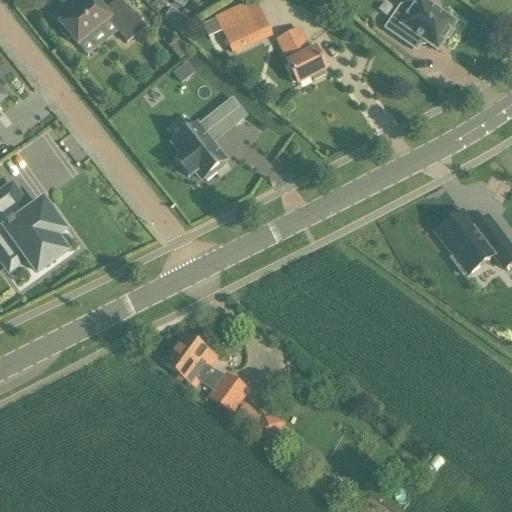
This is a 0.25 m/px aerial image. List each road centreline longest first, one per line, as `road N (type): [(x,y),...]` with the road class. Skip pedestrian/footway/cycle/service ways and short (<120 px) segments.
road 1 (tertiary): [(201,272),(511,106)]
road 2 (residential): [(0,22),(201,272)]
road 3 (tertiary): [(0,370),(201,272)]
